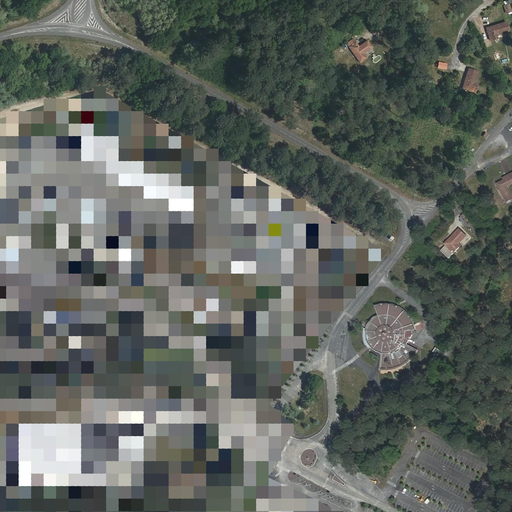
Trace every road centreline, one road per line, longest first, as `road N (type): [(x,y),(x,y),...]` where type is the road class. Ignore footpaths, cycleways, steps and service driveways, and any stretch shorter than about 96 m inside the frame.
road 1 (unclassified): [(77,26),(131,47),(385,188),(407,216)]
road 2 (unclassified): [(407,216),(399,250),(338,327),(328,430)]
road 3 (unknown): [(394,472),(417,440),(477,467),(483,473),(465,510)]
road 4 (unclassified): [(407,216),(433,208),(511,113)]
